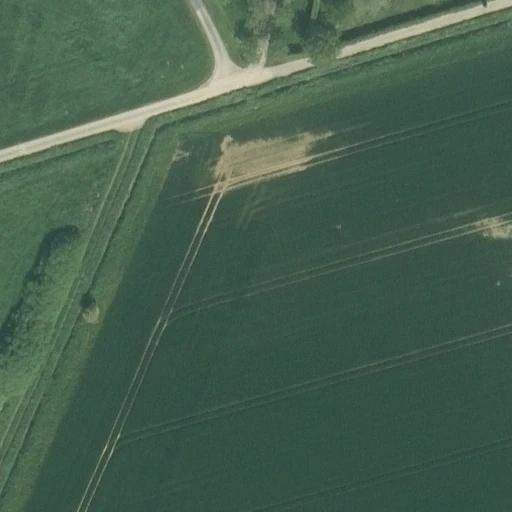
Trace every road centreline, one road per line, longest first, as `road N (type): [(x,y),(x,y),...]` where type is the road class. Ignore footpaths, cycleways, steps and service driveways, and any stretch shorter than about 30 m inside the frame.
road 1 (track): [(511,1),(273,74)]
road 2 (unclassified): [(225,89),(0,160)]
